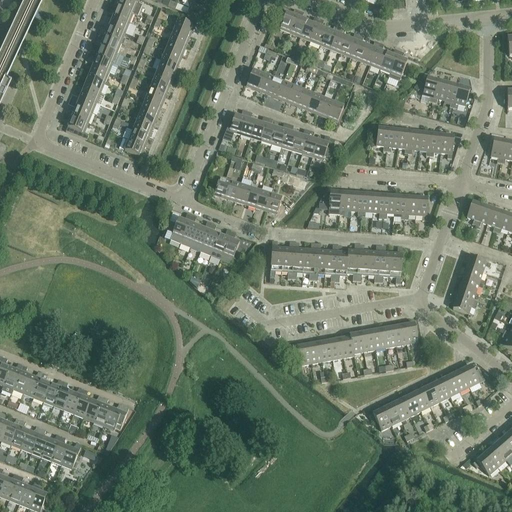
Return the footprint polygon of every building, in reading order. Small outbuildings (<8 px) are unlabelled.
[(120,0),(117,9),(133,16),(137,18),(142,7),(138,5),(139,1),(135,0),(120,0)] [(117,9),(113,19),(129,26),(133,16),(117,9)] [(280,32),(290,36),(299,14),(294,12),(292,18),(286,16),(280,32)] [(304,16),(299,14),(290,36),(300,40),(306,24),(301,22),(304,16)] [(113,19),(108,29),(125,36),(129,26),(113,19)] [(312,26),(306,24),(300,40),(310,44),(319,22),(314,20),(312,26)] [(178,22),(174,33),(190,39),(194,29),(178,22)] [(324,24),(319,22),(310,44),(320,48),(327,32),(321,30),(324,24)] [(332,34),(327,32),(320,48),(330,52),(339,30),(334,28),(332,34)] [(108,29),(104,39),(121,46),(125,36),(108,29)] [(344,32),(339,30),(330,52),(340,56),(347,40),(341,38),(344,32)] [(190,39),(174,33),(170,43),(186,49),(190,39)] [(352,42),(347,40),(340,56),(350,60),(359,38),(354,36),(352,42)] [(364,40),(359,38),(350,60),(360,64),(367,48),(361,46),(364,40)] [(104,39),(100,49),(117,56),(121,46),(104,39)] [(186,49),(170,43),(165,53),(182,59),(186,49)] [(372,50),(367,48),(360,64),(370,68),(379,46),(374,44),(372,50)] [(384,48),(379,46),(370,68),(380,72),(387,56),(381,54),(384,48)] [(100,49),(96,59),(112,66),(120,69),(124,59),(117,56),(100,49)] [(392,58),(387,56),(380,72),(390,76),(399,54),(394,52),(392,58)] [(182,59),(165,53),(161,63),(178,69),(182,59)] [(404,56),(399,54),(390,76),(401,80),(407,64),(401,62),(404,56)] [(96,59),(92,69),(108,76),(112,66),(96,59)] [(178,69),(161,63),(157,73),(174,79),(178,69)] [(92,69),(88,79),(104,86),(108,76),(92,69)] [(174,79),(157,73),(153,83),(169,89),(174,79)] [(246,89),(254,92),(254,90),(257,91),(263,77),(253,73),(246,89)] [(273,81),(263,77),(257,91),(260,92),(259,94),(267,97),(273,81)] [(342,82),(332,78),(331,82),(341,86),(342,82)] [(88,79),(84,89),(100,96),(104,86),(88,79)] [(428,104),(432,105),(438,83),(427,80),(422,98),(430,100),(428,104)] [(283,85),(273,81),(267,97),(274,100),(274,98),(277,99),(283,85)] [(351,90),(353,86),(342,82),(341,86),(351,90)] [(169,89),(153,83),(149,93),(165,99),(169,89)] [(448,86),(438,83),(432,105),(436,106),(437,101),(444,103),(448,86)] [(419,84),(414,90),(418,93),(423,87),(419,84)] [(293,89),(283,85),(277,99),(280,100),(279,102),(287,105),(293,89)] [(459,89),(448,86),(444,103),(451,105),(449,110),(453,111),(459,89)] [(84,89),(80,99),(96,106),(100,96),(84,89)] [(303,93),(293,89),(287,105),(294,108),(294,106),(297,107),(303,93)] [(470,91),(459,89),(453,111),(457,112),(458,107),(465,109),(470,91)] [(165,99),(149,93),(145,103),(161,109),(165,99)] [(313,97),(303,93),(297,107),(300,108),(300,110),(307,113),(313,97)] [(323,101),(313,97),(307,113),(314,116),(314,114),(317,115),(323,101)] [(80,99),(76,109),(92,116),(96,106),(80,99)] [(333,105),(323,101),(317,115),(320,116),(320,118),(327,121),(333,105)] [(161,109),(145,103),(141,113),(157,119),(161,109)] [(344,109),(333,105),(327,121),(334,124),(334,122),(337,123),(336,125),(337,125),(344,109)] [(76,109),(72,119),(88,126),(92,116),(76,109)] [(157,119),(141,113),(137,123),(153,129),(157,119)] [(235,136),(240,137),(247,114),(242,113),(240,119),(235,118),(231,129),(228,128),(223,143),(232,145),(235,136)] [(250,122),(252,116),(247,114),(240,137),(250,141),(256,124),(250,122)] [(72,119),(66,133),(87,142),(89,138),(84,136),(88,126),(72,119)] [(261,126),(256,124),(250,141),(261,144),(268,121),(263,119),(261,126)] [(273,122),(268,121),(261,144),(271,147),(276,130),(271,129),(273,122)] [(153,129),(137,123),(133,133),(149,139),(153,129)] [(282,132),(276,130),(271,147),(281,150),(289,127),(284,126),(282,132)] [(293,129),(289,127),(281,150),(292,153),(297,137),(291,135),(293,129)] [(383,154),(386,154),(389,132),(378,130),(376,148),(383,149),(383,154)] [(302,138),(297,137),(292,153),(302,156),(309,134),(304,132),(302,138)] [(400,133),(389,132),(386,154),(390,155),(391,150),(398,151),(400,133)] [(149,139),(133,133),(129,143),(145,149),(149,139)] [(410,134),(400,133),(398,151),(405,152),(404,156),(408,157),(410,134)] [(314,135),(309,134),(302,156),(312,160),(318,143),(312,141),(314,135)] [(421,135),(410,134),(408,157),(412,157),(412,152),(419,153),(421,135)] [(432,136),(421,135),(419,153),(426,154),(426,159),(429,159),(432,136)] [(443,138),(432,136),(429,159),(433,160),(434,155),(441,156),(443,138)] [(323,145),(318,143),(312,160),(323,163),(328,146),(330,140),(325,138),(323,145)] [(454,139),(443,138),(441,156),(448,156),(447,161),(451,162),(454,139)] [(124,153),(129,143),(123,141),(119,151),(124,153)] [(497,165),(500,166),(505,144),(494,141),(490,159),(498,160),(497,165)] [(145,149),(129,143),(124,153),(141,159),(145,149)] [(511,162),(511,144),(505,144),(500,166),(504,167),(505,162),(511,163),(511,162)] [(214,198),(222,200),(222,198),(225,199),(230,184),(219,181),(214,198)] [(240,188),(230,184),(225,199),(228,200),(228,202),(235,204),(240,188)] [(250,191),(240,188),(235,204),(242,207),(243,205),(246,206),(250,191)] [(261,194),(250,191),(246,206),(249,207),(248,208),(256,211),(261,194)] [(271,197),(261,194),(256,211),(263,213),(264,211),(267,212),(271,197)] [(336,218),(340,218),(341,195),(330,194),(329,212),(336,213),(336,218)] [(352,196),(341,195),(340,218),(343,218),(344,213),(351,214),(352,196)] [(363,196),(352,196),(351,214),(358,214),(357,219),(361,219),(363,196)] [(373,197),(363,196),(361,219),(365,219),(365,215),(372,215),(373,197)] [(282,201),(271,197),(267,212),(270,213),(269,215),(277,217),(282,201)] [(384,198),(373,197),(372,215),(379,216),(379,220),(383,221),(384,198)] [(395,199),(384,198),(383,221),(386,221),(387,216),(394,217),(395,199)] [(406,199),(395,199),(394,217),(401,217),(400,222),(404,222),(406,199)] [(416,200),(406,199),(404,222),(408,222),(408,218),(415,218),(416,200)] [(428,201),(416,200),(415,218),(422,219),(422,223),(426,224),(428,201)] [(320,206),(320,212),(327,213),(328,207),(326,207),(327,204),(323,204),(323,207),(320,206)] [(472,227),(476,228),(483,208),(472,204),(467,220),(474,222),(472,227)] [(493,211),(483,208),(476,228),(479,229),(481,225),(487,227),(493,211)] [(503,215),(493,211),(487,227),(494,229),(493,234),(496,235),(503,215)] [(511,222),(511,217),(503,215),(496,235),(500,236),(501,232),(508,234),(511,222)] [(170,243),(180,247),(191,219),(187,217),(184,223),(178,221),(176,226),(173,235),(172,237),(170,243)] [(196,221),(191,219),(180,247),(190,251),(199,229),(194,227),(196,221)] [(171,224),(168,233),(173,235),(176,226),(171,224)] [(204,231),(199,229),(190,251),(200,255),(211,227),(207,225),(204,231)] [(216,229),(211,227),(200,255),(210,259),(219,237),(214,235),(216,229)] [(167,233),(164,240),(170,243),(172,237),(173,235),(167,233)] [(224,239),(219,237),(210,259),(220,263),(231,235),(227,233),(224,239)] [(236,237),(231,235),(220,263),(231,267),(239,245),(234,243),(236,237)] [(277,251),(277,244),(272,244),(270,281),(274,281),(275,274),(281,275),(283,252),(277,251)] [(289,252),(283,252),(281,275),(288,275),(287,282),(292,282),(294,245),(289,245),(289,252)] [(298,253),(299,246),(294,245),(292,282),(296,282),(296,276),(303,276),(304,253),(298,253)] [(310,253),(304,253),(303,276),(309,276),(309,283),(313,284),(316,247),(311,247),(310,253)] [(320,254),(320,247),(316,247),(313,284),(317,284),(318,277),(324,278),(326,255),(320,254)] [(354,254),(347,254),(347,256),(346,277),(347,277),(353,277),(352,284),(357,284),(359,247),(354,247),(354,254)] [(363,255),(364,248),(359,247),(357,284),(361,284),(361,278),(368,278),(369,255),(363,255)] [(332,255),(326,255),(324,278),(331,278),(330,285),(335,285),(337,248),(333,248),(332,255)] [(341,256),(342,249),(337,248),(335,285),(339,285),(339,279),(346,279),(347,277),(346,277),(347,256),(341,256)] [(375,256),(369,255),(368,278),(374,279),(374,285),(378,286),(381,249),(376,249),(375,256)] [(385,256),(385,249),(381,249),(378,286),(382,286),(383,279),(389,280),(391,257),(385,256)] [(397,257),(391,257),(389,280),(396,280),(395,287),(400,287),(403,250),(397,250),(397,257)] [(470,259),(467,270),(482,275),(485,269),(489,270),(491,266),(470,259)] [(467,270),(463,280),(484,287),(485,284),(480,282),(482,275),(467,270)] [(463,280),(460,291),(475,296),(478,289),(482,291),(484,287),(463,280)] [(460,291),(456,301),(477,308),(478,304),(473,303),(475,296),(460,291)] [(475,311),(477,308),(456,301),(453,311),(468,317),(471,310),(475,311)] [(414,326),(403,328),(407,347),(418,345),(414,326)] [(403,328),(393,330),(396,349),(407,347),(403,328)] [(511,329),(509,335),(505,333),(503,336),(511,340),(511,329)] [(393,330),(382,332),(385,351),(396,349),(393,330)] [(382,332),(371,334),(375,353),(385,351),(382,332)] [(371,334),(360,336),(364,355),(375,353),(371,334)] [(360,336),(349,337),(350,340),(351,348),(352,348),(354,356),(364,355),(360,336)] [(511,340),(503,336),(501,340),(506,342),(503,348),(511,353),(511,340)] [(350,340),(340,342),(343,361),(354,359),(354,356),(352,348),(351,348),(350,340)] [(340,342),(329,344),(332,363),(343,361),(340,342)] [(329,344),(318,345),(322,365),(332,363),(329,344)] [(318,345),(308,347),(311,367),(322,365),(318,345)] [(308,347),(297,349),(300,368),(311,367),(308,347)] [(3,366),(6,365),(7,362),(3,360),(0,367),(0,387),(3,388),(10,371),(2,368),(3,366)] [(3,388),(2,392),(12,396),(13,392),(23,368),(18,367),(17,370),(19,372),(18,374),(15,373),(10,371),(3,388)] [(23,374),(26,373),(27,370),(23,368),(13,392),(23,396),(30,379),(22,376),(23,374)] [(470,368),(460,373),(469,390),(479,385),(474,374),(470,368)] [(479,372),(474,374),(479,385),(485,382),(479,372)] [(460,373),(451,378),(459,395),(469,390),(460,373)] [(38,382),(30,379),(23,396),(33,400),(43,376),(38,375),(37,378),(39,380),(38,382)] [(43,382),(46,381),(47,378),(43,376),(33,400),(43,404),(50,387),(42,384),(43,382)] [(451,378),(441,382),(450,400),(459,395),(451,378)] [(441,382),(431,387),(440,405),(450,400),(441,382)] [(59,390),(50,387),(43,404),(54,409),(63,385),(58,383),(57,386),(59,388),(59,390)] [(63,390),(67,389),(68,386),(63,385),(54,409),(64,413),(71,395),(62,392),(63,390)] [(431,387),(421,392),(430,410),(440,405),(431,387)] [(79,398),(71,395),(64,413),(74,417),(83,393),(79,391),(77,394),(79,396),(79,398)] [(421,392),(412,397),(420,414),(430,410),(421,392)] [(83,398),(87,397),(88,394),(83,393),(74,417),(84,421),(91,403),(83,400),(83,398)] [(412,397),(402,402),(410,419),(420,414),(412,397)] [(99,406),(91,403),(84,421),(94,425),(103,401),(99,399),(97,402),(99,404),(99,406)] [(103,406),(107,405),(108,402),(103,401),(94,425),(104,429),(111,411),(103,408),(103,406)] [(402,402),(392,406),(401,424),(410,419),(402,402)] [(392,406),(383,411),(391,429),(401,424),(392,406)] [(119,414),(111,411),(104,429),(114,433),(116,429),(121,431),(129,411),(119,407),(118,410),(120,412),(119,414)] [(383,411),(372,416),(381,434),(391,429),(383,411)] [(1,421),(4,420),(5,417),(1,416),(0,417),(0,443),(1,444),(8,426),(0,423),(1,421)] [(16,429),(8,426),(1,444),(11,448),(21,424),(16,422),(15,425),(17,427),(16,429)] [(21,429),(24,428),(25,425),(21,424),(11,448),(21,452),(28,434),(20,431),(21,429)] [(36,437),(28,434),(21,452),(31,456),(41,432),(36,430),(35,433),(37,435),(36,437)] [(41,437),(44,436),(46,433),(41,432),(31,456),(41,460),(48,442),(40,439),(41,437)] [(511,438),(509,435),(501,442),(511,454),(511,438)] [(56,445),(48,442),(41,460),(51,464),(61,440),(56,438),(55,441),(57,443),(56,445)] [(61,445),(64,444),(66,441),(61,440),(51,464),(61,468),(68,450),(60,447),(61,445)] [(511,454),(501,442),(493,449),(505,464),(511,457),(511,454)] [(76,453),(68,450),(61,468),(72,472),(81,448),(76,446),(75,449),(77,451),(76,453)] [(493,449),(484,456),(497,471),(505,464),(493,449)] [(497,471),(484,456),(473,466),(476,470),(479,468),(489,478),(497,471)] [(27,467),(25,473),(32,476),(34,470),(27,467)] [(14,484),(6,481),(0,496),(0,499),(9,503),(19,479),(14,477),(13,480),(15,483),(14,484)] [(19,484),(22,484),(23,481),(19,479),(9,503),(19,507),(26,489),(18,486),(19,484)] [(34,492),(26,489),(19,507),(29,511),(39,487),(34,485),(33,488),(35,491),(34,492)] [(39,492),(42,492),(43,489),(39,487),(29,511),(32,511),(40,511),(47,497),(38,494),(39,492)]
